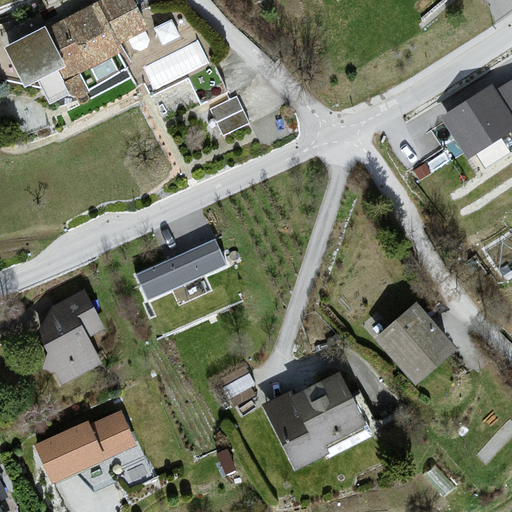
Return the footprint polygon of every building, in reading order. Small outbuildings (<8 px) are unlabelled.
[(136,0),(123,0),(41,39),(73,107),(87,100),(85,78),(124,64),(125,47),(152,34),(136,0)] [(511,77),(445,120),(467,154),(511,125),(511,77)] [(209,238),(134,274),(149,304),(224,268),(209,238)] [(103,334),(85,294),(54,308),(62,328),(29,343),(54,398),(106,374),(91,340),(103,334)] [(460,353),(416,307),(375,345),(418,391),(460,353)] [(345,372),(268,413),(300,473),(377,433),(345,372)] [(125,412),(41,448),(58,487),(142,451),(125,412)]
